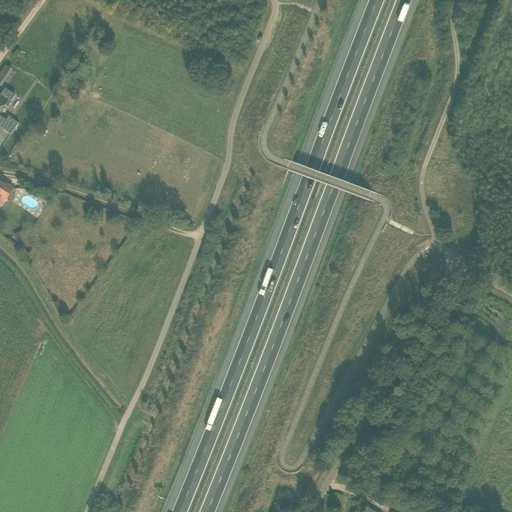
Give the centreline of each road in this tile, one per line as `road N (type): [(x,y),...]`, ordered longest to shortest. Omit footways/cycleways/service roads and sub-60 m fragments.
road 1 (motorway): [(377,0),(178,511)]
road 2 (motorway): [(207,511),(404,0)]
road 3 (unclassified): [(274,0),(234,115),(224,178),(88,511)]
road 4 (unclassified): [(310,511),(454,264)]
road 5 (track): [(0,172),(200,238)]
